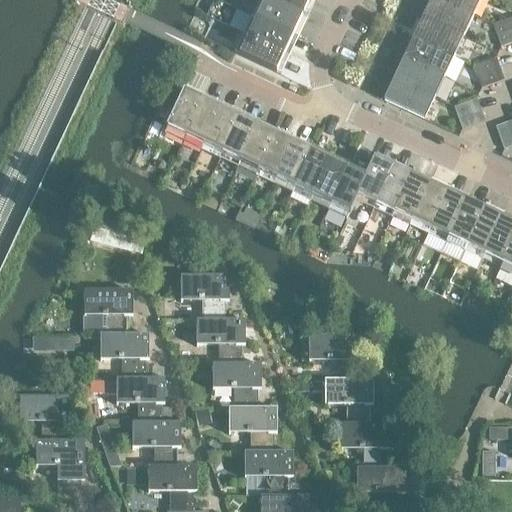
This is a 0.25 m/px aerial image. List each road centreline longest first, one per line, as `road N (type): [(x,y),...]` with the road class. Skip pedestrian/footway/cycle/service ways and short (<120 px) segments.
road 1 (residential): [(467,170),(322,108)]
road 2 (residential): [(322,108),(296,106),(206,65)]
